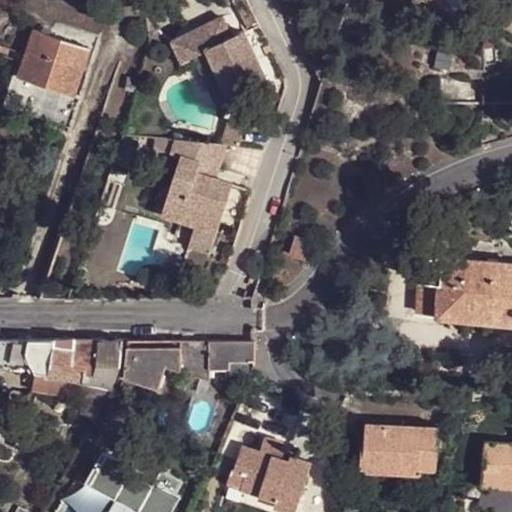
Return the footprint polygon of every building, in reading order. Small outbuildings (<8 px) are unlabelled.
[(224,17),(203,27),(212,47),(182,61),(204,107),(218,111),(272,86),(245,32),(233,37),(224,17)] [(191,31),(183,28),(175,44),(182,61),(212,47),(203,27),(196,31),(191,31)] [(21,77),(74,94),(89,47),(37,30),(21,77)] [(238,147),(242,126),(225,123),(222,144),(238,147)] [(180,221),(176,234),(191,240),(190,247),(210,254),(233,184),(198,173),(201,162),(220,168),(228,145),(179,141),(173,153),(181,155),(161,214),(180,221)] [(294,235),(288,253),(308,260),(314,242),(294,235)] [(440,317),(511,324),(511,264),(422,254),(421,281),(441,283),(440,313),(440,317)] [(418,311),(440,313),(441,283),(421,281),(418,311)] [(118,366),(121,341),(94,340),(60,341),(35,341),(0,340),(0,363),(31,363),(36,369),(47,371),(47,373),(82,381),(83,373),(94,374),(97,362),(118,366)] [(159,390),(163,369),(205,382),(206,370),(224,369),(225,362),(248,362),(248,364),(255,364),(255,341),(251,341),(129,341),(122,379),(123,380),(159,390)] [(439,427),(365,423),(364,444),(361,443),(359,470),(382,472),(382,466),(417,468),(416,474),(421,474),(422,468),(436,469),(439,427)] [(295,511),(312,462),(290,455),(289,461),(278,458),(280,452),(284,443),(266,437),(261,452),(242,445),(234,470),(244,473),(239,488),(275,501),(273,506),(295,511)] [(511,446),(483,444),(480,490),(511,492),(511,446)] [(129,468),(99,452),(84,477),(115,494),(137,506),(133,511),(168,511),(177,495),(173,492),(179,481),(156,469),(149,483),(127,472),(129,468)] [(290,455),(280,452),(278,458),(289,461),(290,455)] [(222,496),(239,488),(244,473),(234,470),(231,468),(222,496)] [(239,488),(222,496),(271,511),(273,506),(275,501),(239,488)] [(133,511),(137,506),(115,494),(104,511),(133,511)]
